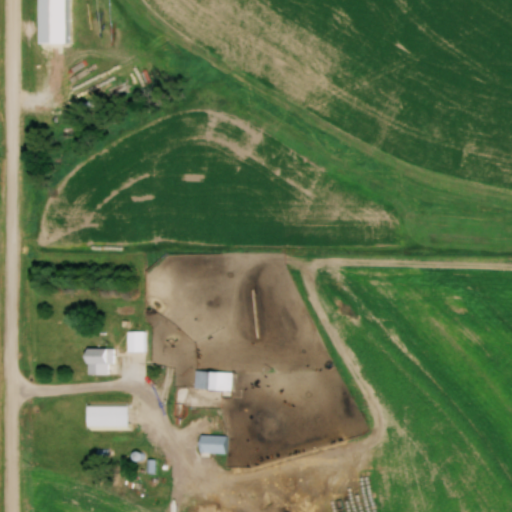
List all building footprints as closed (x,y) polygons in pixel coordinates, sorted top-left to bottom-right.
[(38,0),(39,44),(66,44),(66,0),(38,0)] [(145,331),(127,331),(127,351),(145,351),(145,331)] [(113,349),(87,349),(87,375),(107,375),(107,365),(113,365),(113,349)] [(231,372),(195,371),(194,389),(231,390),(231,372)] [(128,403),(88,403),(88,427),(128,427),(128,403)] [(200,453),(226,453),(226,435),(200,435),(200,453)]
